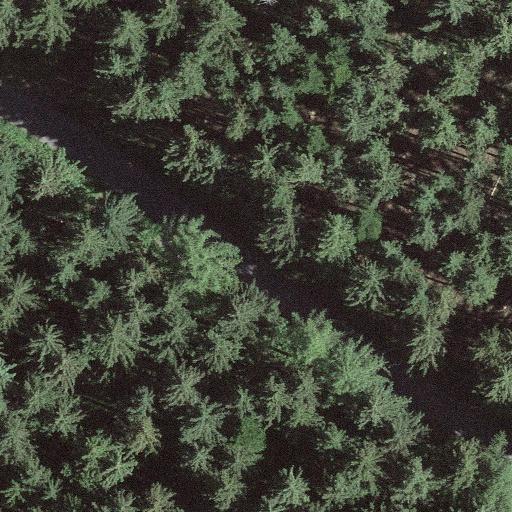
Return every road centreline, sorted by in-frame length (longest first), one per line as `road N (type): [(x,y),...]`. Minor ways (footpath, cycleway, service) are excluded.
road 1 (unclassified): [(511,459),(51,125),(0,97)]
road 2 (track): [(168,511),(0,368)]
